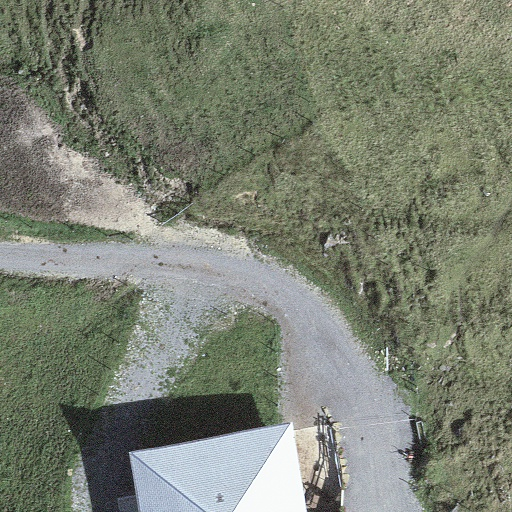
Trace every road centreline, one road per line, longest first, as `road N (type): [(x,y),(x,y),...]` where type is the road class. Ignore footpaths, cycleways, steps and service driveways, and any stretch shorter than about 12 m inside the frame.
road 1 (track): [(0,253),(185,262),(290,291)]
road 2 (track): [(290,291),(370,373),(398,511)]
